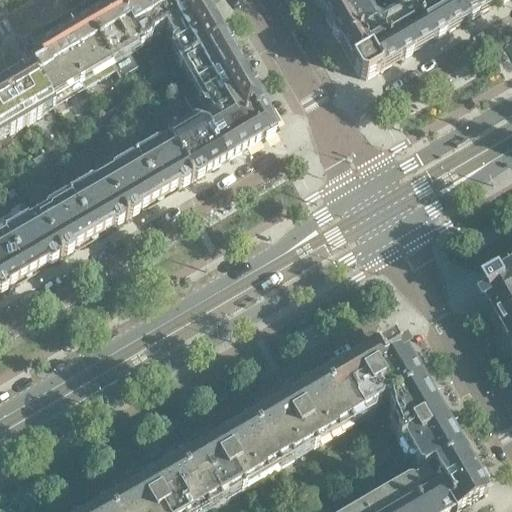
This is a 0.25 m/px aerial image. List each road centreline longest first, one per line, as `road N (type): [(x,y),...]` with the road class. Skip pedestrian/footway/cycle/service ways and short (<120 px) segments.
road 1 (residential): [(47,511),(423,290)]
road 2 (tertiary): [(0,458),(377,243)]
road 3 (tertiary): [(352,199),(0,410)]
road 4 (residential): [(332,132),(0,331)]
road 5 (residential): [(332,132),(511,33)]
road 6 (residential): [(511,441),(423,290)]
road 7 (unclassified): [(332,132),(249,0)]
road 8 (tertiary): [(511,105),(378,184)]
road 9 (tertiary): [(403,228),(511,157)]
